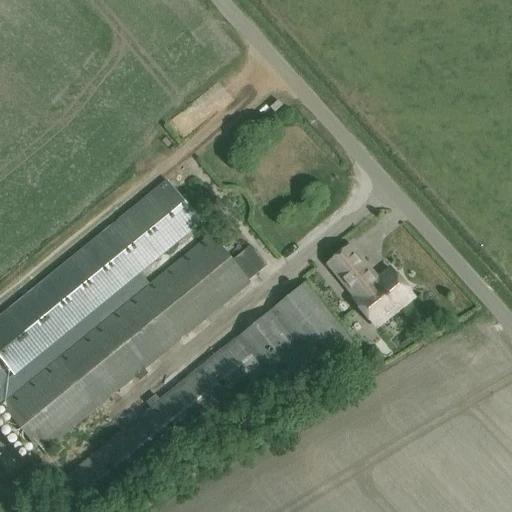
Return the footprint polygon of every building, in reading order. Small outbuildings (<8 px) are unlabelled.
[(179,122),(192,136),(210,120),(197,105),(179,122)] [(201,224),(168,183),(0,319),(0,359),(14,376),(201,224)] [(232,262),(211,236),(142,292),(5,404),(43,451),(134,376),(139,381),(147,374),(143,369),(249,283),(246,280),(263,266),(249,249),(232,262)] [(377,281),(350,247),(329,264),(357,298),(354,301),(375,328),(413,297),(391,270),(377,281)] [(357,349),(304,284),(160,402),(155,396),(147,403),(151,409),(65,479),(92,511),(95,511),(265,375),(289,404),(357,349)]
